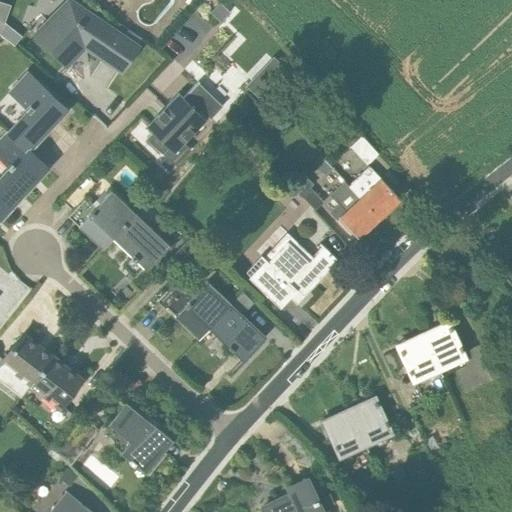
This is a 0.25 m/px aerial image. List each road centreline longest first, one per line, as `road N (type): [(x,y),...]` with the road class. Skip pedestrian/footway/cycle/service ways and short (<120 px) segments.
road 1 (residential): [(230,435),(34,255),(35,223),(48,196),(176,65)]
road 2 (residential): [(511,164),(430,229),(230,435)]
